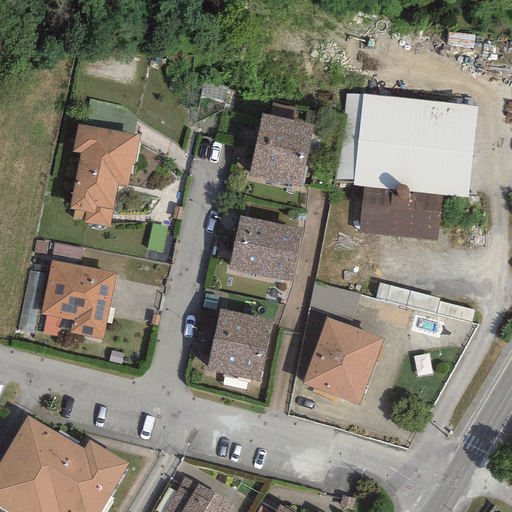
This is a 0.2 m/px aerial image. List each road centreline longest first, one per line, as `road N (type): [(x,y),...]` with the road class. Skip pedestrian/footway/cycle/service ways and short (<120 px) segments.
road 1 (unknown): [(405,478),(472,347),(482,298),(491,75)]
road 2 (unclassified): [(457,506),(405,478),(170,412)]
road 3 (residential): [(225,175),(170,412)]
road 4 (unclassified): [(170,412),(0,371)]
